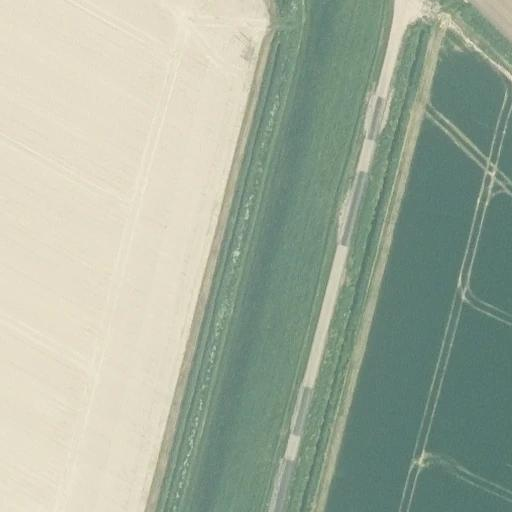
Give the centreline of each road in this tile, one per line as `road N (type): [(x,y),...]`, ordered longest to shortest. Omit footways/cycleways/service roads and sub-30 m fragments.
road 1 (unclassified): [(278,511),(403,0)]
road 2 (track): [(181,511),(303,0)]
